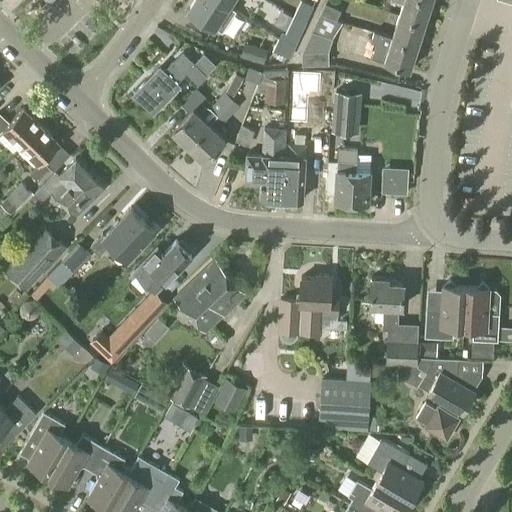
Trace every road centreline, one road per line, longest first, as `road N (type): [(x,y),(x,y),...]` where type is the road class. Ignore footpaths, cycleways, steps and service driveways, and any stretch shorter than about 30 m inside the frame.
road 1 (residential): [(451,238),(261,231),(201,218),(152,183),(75,101)]
road 2 (residential): [(451,238),(429,204),(441,81),(468,0)]
road 3 (residential): [(75,101),(154,0)]
